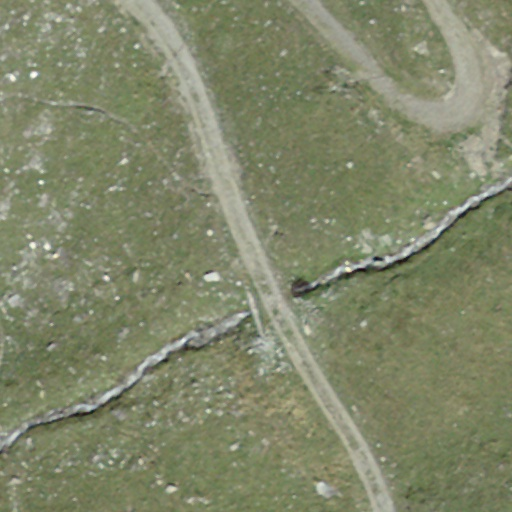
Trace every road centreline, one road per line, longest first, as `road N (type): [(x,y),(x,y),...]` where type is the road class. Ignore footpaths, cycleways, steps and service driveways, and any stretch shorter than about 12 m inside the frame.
road 1 (track): [(378,511),(264,280),(220,156)]
road 2 (track): [(293,0),(425,120),(463,121),(471,89),(465,54),(431,0)]
road 3 (track): [(220,156),(192,78),(146,0)]
